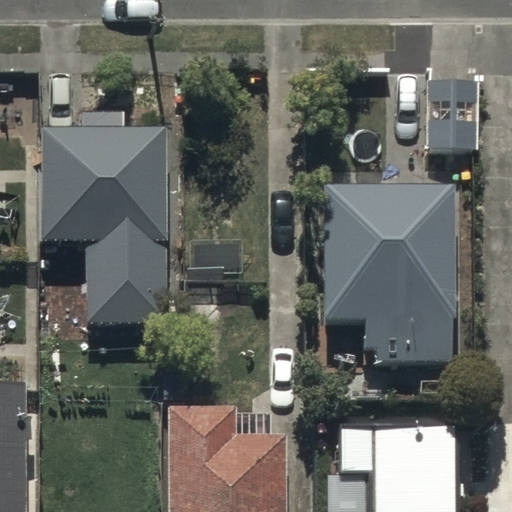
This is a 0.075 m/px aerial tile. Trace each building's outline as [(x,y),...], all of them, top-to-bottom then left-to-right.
[(477,160),(475,87),(427,89),(429,161),(477,160)] [(43,140),(43,255),(86,254),(86,335),(166,335),(165,139),(122,139),(122,118),(79,118),(79,139),(43,140)] [(453,375),(449,199),(326,201),(328,326),(363,326),(364,377),(453,375)] [(0,511),(30,511),(31,397),(20,397),(20,391),(12,391),(12,380),(0,379),(0,511)] [(241,420),(166,421),(167,511),(287,511),(286,449),(241,450),(241,420)] [(454,511),(454,422),(341,422),(341,475),(329,475),(329,511),(454,511)]
